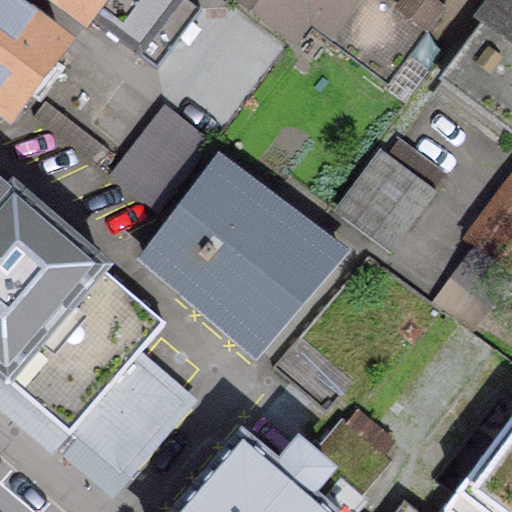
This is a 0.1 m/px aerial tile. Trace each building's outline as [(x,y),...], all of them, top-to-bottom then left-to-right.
[(64,47),(1,0),(0,0),(0,112),(10,120),(64,47)] [(48,0),(85,28),(92,19),(156,68),(199,13),(182,0),(48,0)] [(249,0),(291,31),(299,21),(387,86),(443,10),(428,0),(249,0)] [(511,0),(502,0),(501,1),(442,81),(511,133),(511,0)] [(164,110),(112,177),(157,212),(209,145),(164,110)] [(361,190),(341,217),(390,254),(435,194),(381,153),(356,187),(361,190)] [(219,164),(145,262),(256,356),(342,255),(219,164)] [(0,379),(120,477),(183,403),(134,361),(164,326),(13,192),(0,207),(0,379)] [(511,207),(455,281),(488,305),(511,273),(511,207)] [(511,511),(511,425),(482,466),(474,460),(445,498),(453,504),(446,511),(415,511),(404,503),(397,511),(511,511)] [(317,458),(313,462),(270,511),(356,511),(364,489),(386,462),(344,426),(317,458)] [(270,511),(313,462),(298,449),(278,472),(241,441),(179,511),(270,511)]
